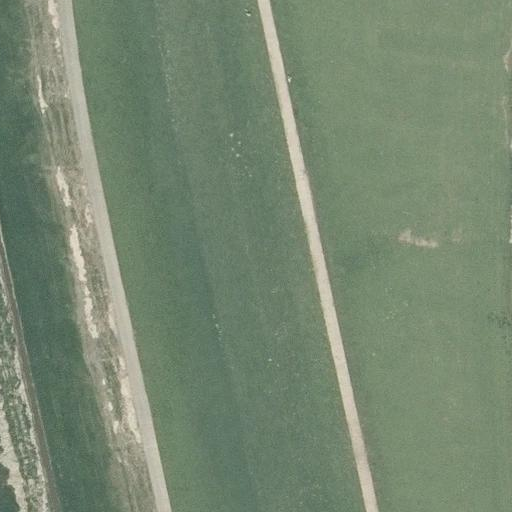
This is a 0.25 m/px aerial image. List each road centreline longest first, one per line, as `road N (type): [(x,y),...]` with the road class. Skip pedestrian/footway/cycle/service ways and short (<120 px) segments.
road 1 (track): [(373,511),(263,0)]
road 2 (track): [(58,0),(63,63),(159,511)]
